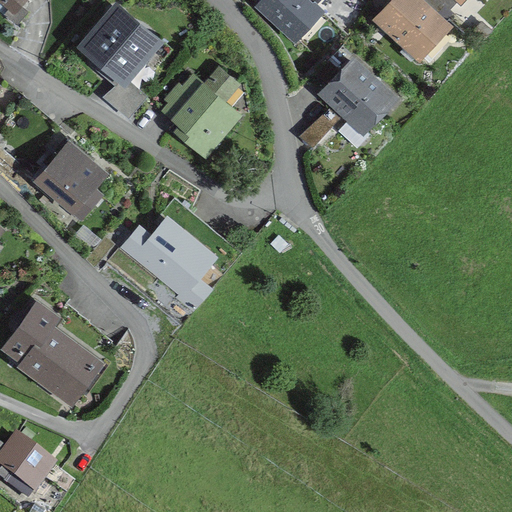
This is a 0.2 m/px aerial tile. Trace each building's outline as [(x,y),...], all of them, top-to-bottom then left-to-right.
[(22,7),(28,0),(0,0),(0,10),(17,25),(28,12),(22,7)] [(296,44),(326,11),(318,4),(313,0),(260,0),(255,7),(296,44)] [(450,10),(439,0),(390,0),(372,21),(419,64),(453,27),(447,21),(454,13),(450,10)] [(465,0),(439,0),(450,10),(457,2),(460,5),(465,0)] [(77,48),(91,60),(91,65),(116,86),(102,97),(129,119),(148,97),(130,82),(164,41),(116,1),(77,48)] [(340,70),(329,60),(313,78),(324,88),(318,94),(364,136),(399,98),(353,56),(340,70)] [(204,82),(193,73),(182,85),(178,82),(163,99),(168,102),(160,111),(178,126),(173,132),(205,160),(243,115),(226,101),(240,84),(218,66),(204,82)] [(329,109),(299,136),(312,149),(340,119),(329,109)] [(109,169),(69,135),(33,177),(82,219),(105,192),(96,184),(109,169)] [(151,231),(140,222),(119,247),(178,294),(175,297),(194,312),(214,286),(201,276),(220,252),(168,210),(151,231)] [(120,242),(128,232),(120,225),(112,235),(120,242)] [(61,314),(36,295),(0,344),(20,359),(17,363),(72,404),(105,359),(55,322),(61,314)] [(35,492),(58,462),(17,430),(5,445),(0,441),(0,476),(28,497),(33,491),(35,492)]
